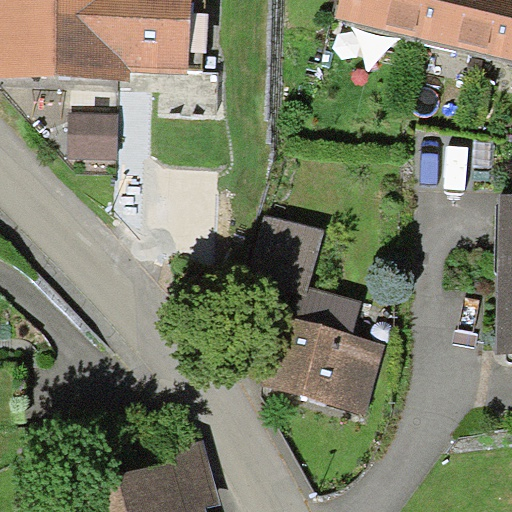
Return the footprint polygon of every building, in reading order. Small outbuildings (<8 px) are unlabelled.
[(0,0),(0,86),(130,86),(129,74),(187,77),(192,0),(0,0)] [(511,0),(343,0),(337,25),(511,66),(511,0)] [(115,121),(75,120),(73,158),(114,159),(115,121)] [(511,202),(497,202),(496,360),(506,360),(505,366),(511,365),(511,202)] [(306,299),(309,290),(324,236),(265,220),(248,283),(299,297),(306,299)] [(293,320),(352,337),(362,306),(309,290),(306,299),(299,297),(293,320)] [(279,316),(257,389),(365,419),(386,347),(352,337),(293,320),(279,316)] [(206,511),(223,508),(205,443),(176,451),(180,464),(33,505),(35,511),(206,511)]
